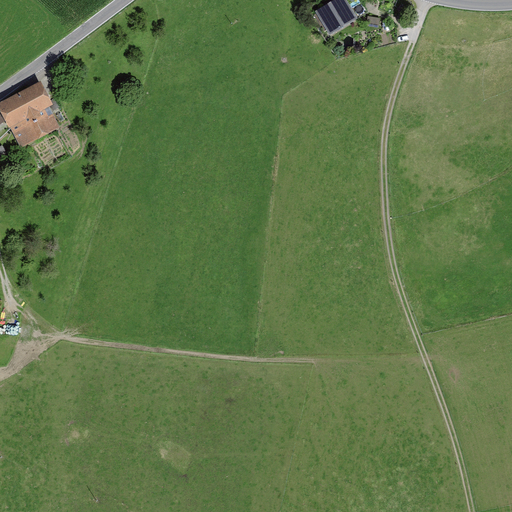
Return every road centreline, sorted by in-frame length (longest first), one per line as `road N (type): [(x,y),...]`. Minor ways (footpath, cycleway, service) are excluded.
road 1 (track): [(427,0),(388,118),(387,221),(393,267),(472,511)]
road 2 (unclassified): [(0,92),(124,0)]
